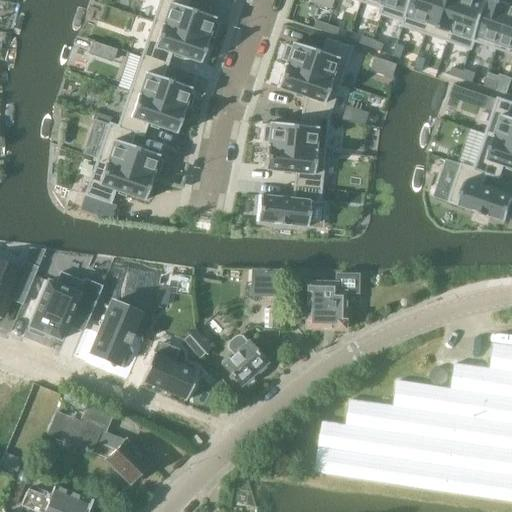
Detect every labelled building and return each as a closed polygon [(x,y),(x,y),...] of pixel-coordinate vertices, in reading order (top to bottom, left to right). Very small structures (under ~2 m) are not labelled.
[(160,0),(153,22),(208,41),(208,40),(207,40),(208,37),(213,39),(218,24),(213,23),(214,20),(215,18),(186,8),(188,0),(160,0)] [(360,0),(360,2),(382,10),(380,14),(381,15),(386,0),(360,0)] [(386,0),(381,15),(403,22),(402,26),(403,26),(411,0),(386,0)] [(411,0),(403,26),(425,34),(436,0),(411,0)] [(436,0),(425,34),(448,42),(462,0),(436,0)] [(462,0),(448,42),(471,49),(487,0),(486,0),(486,1),(484,0),(462,0)] [(499,0),(487,0),(471,49),(472,50),(475,41),(496,49),(511,4),(499,0)] [(511,4),(496,49),(511,54),(511,4)] [(316,20),(313,28),(324,32),(327,24),(316,20)] [(153,22),(141,57),(166,66),(171,53),(198,63),(200,64),(208,41),(153,22)] [(327,24),(324,32),(336,36),(339,28),(327,24)] [(361,36),(358,44),(370,48),(372,40),(361,36)] [(286,46),(281,60),(286,62),(285,64),(284,64),(284,65),(339,84),(352,48),(326,39),(321,53),(292,43),(292,44),(291,47),(286,46)] [(372,40),(370,48),(381,52),(384,44),(372,40)] [(397,44),(393,56),(400,58),(404,47),(397,44)] [(141,57),(129,92),(184,111),(184,110),(184,107),(189,109),(194,94),(189,93),(190,90),(191,90),(191,88),(162,79),(166,66),(141,57)] [(418,57),(414,68),(421,71),(425,59),(418,57)] [(284,65),(276,88),(278,88),(306,98),(301,111),(328,117),(339,84),(284,65)] [(452,67),(449,75),(461,79),(463,71),(452,67)] [(463,71),(461,79),(472,83),(475,73),(464,69),(463,71)] [(486,79),(483,87),(495,91),(498,83),(486,79)] [(117,126),(117,127),(134,133),(134,134),(142,137),(147,124),(175,133),(176,134),(184,111),(129,92),(117,126)] [(511,102),(498,98),(486,134),(511,142),(511,102)] [(264,127),(262,142),(267,143),(267,145),(266,146),(324,152),(328,117),(301,111),(300,126),(269,123),(269,124),(269,127),(264,127)] [(109,124),(97,160),(152,178),(152,177),(151,177),(152,175),(157,176),(162,162),(157,160),(158,157),(159,156),(130,146),(134,134),(134,133),(117,127),(117,126),(109,124)] [(474,168),(474,169),(499,178),(504,165),(511,168),(511,142),(486,134),(474,168)] [(266,146),(264,170),(265,170),(295,173),(293,186),(320,189),(324,152),(266,146)] [(97,160),(84,196),(110,204),(115,191),(143,200),(142,201),(144,201),(152,178),(97,160)] [(462,164),(449,202),(458,205),(459,206),(459,205),(474,210),(474,211),(490,217),(490,216),(504,221),(506,222),(507,218),(511,219),(511,214),(511,195),(483,186),(487,174),(499,179),(499,178),(474,169),(474,168),(462,164)] [(259,196),(256,222),(258,222),(273,224),(290,226),(290,225),(305,227),(307,228),(309,203),(319,204),(320,189),(293,186),(292,199),(260,196),(259,196)] [(0,314),(2,315),(9,299),(21,304),(44,250),(29,248),(19,272),(0,264),(0,314)] [(336,270),(337,283),(306,282),(305,328),(344,330),(345,293),(357,294),(358,271),(336,270)] [(47,280),(28,327),(30,328),(28,332),(42,337),(43,334),(60,340),(69,317),(86,324),(102,286),(83,279),(82,282),(59,272),(55,284),(47,280)] [(280,297),(281,275),(250,274),(250,296),(280,297)] [(111,302),(90,353),(118,365),(126,345),(129,346),(129,345),(127,344),(130,335),(133,336),(133,335),(131,334),(139,314),(111,302)] [(182,341),(199,359),(210,349),(194,330),(182,341)] [(247,342),(246,344),(241,337),(237,337),(234,338),(229,343),(227,346),(227,349),(233,355),(221,366),(239,386),(265,363),(247,342)] [(153,353),(141,383),(142,383),(143,382),(184,399),(184,401),(185,401),(197,371),(196,371),(196,373),(173,363),(178,350),(161,343),(156,356),(154,355),(155,353),(153,353)] [(511,345),(494,343),(490,369),(455,364),(451,388),(398,381),(394,406),(350,399),(346,424),(322,421),(315,473),(511,501),(511,345)] [(68,389),(60,408),(106,428),(114,409),(68,389)] [(91,455),(96,442),(116,450),(106,460),(129,485),(148,466),(134,452),(135,451),(125,441),(100,431),(57,413),(47,437),(91,455)] [(19,471),(16,477),(27,482),(30,475),(27,474),(19,471)] [(20,496),(24,486),(14,482),(10,492),(20,496)] [(27,489),(23,497),(58,511),(85,511),(90,502),(54,487),(49,499),(27,489)] [(16,505),(20,496),(10,492),(7,501),(16,505)] [(58,511),(23,497),(20,506),(34,511),(58,511)]
